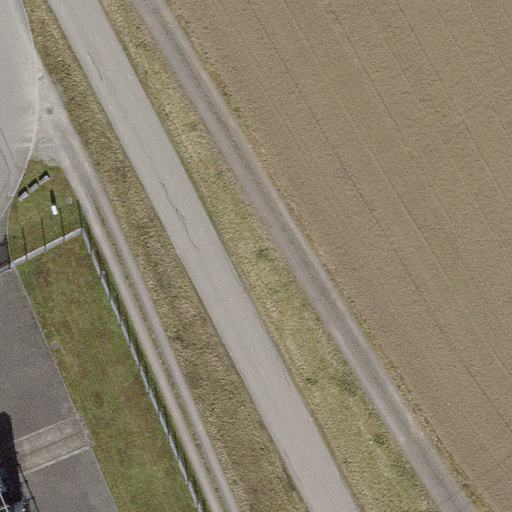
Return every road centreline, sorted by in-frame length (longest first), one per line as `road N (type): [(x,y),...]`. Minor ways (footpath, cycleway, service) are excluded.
road 1 (track): [(454,511),(151,0)]
road 2 (unclassified): [(69,0),(335,511)]
road 3 (track): [(0,87),(81,166),(227,511)]
